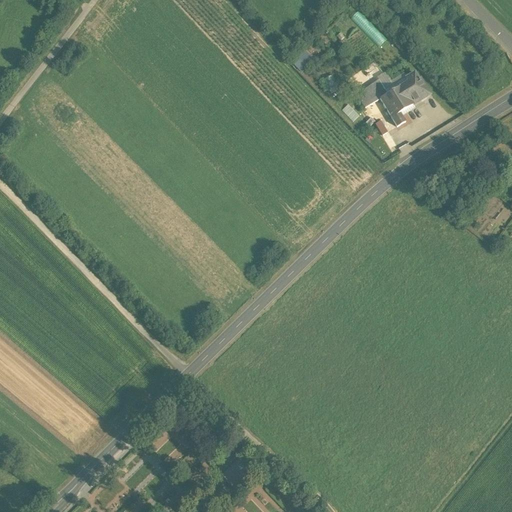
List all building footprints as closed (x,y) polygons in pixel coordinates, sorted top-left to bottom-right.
[(417,80),(413,74),(405,78),(407,83),(400,87),(412,105),(429,95),(419,79),(417,80)] [(332,75),(324,78),(328,88),(336,85),(332,75)] [(405,78),(391,87),(394,91),(386,95),(379,99),(379,100),(390,118),(399,113),(412,105),(400,87),(407,83),(405,78)] [(378,81),(355,96),(364,109),(379,100),(379,99),(386,95),(384,91),(378,81)] [(391,87),(384,91),(386,95),(394,91),(391,87)] [(399,113),(390,118),(395,128),(404,123),(399,113)] [(380,122),(375,125),(381,136),(386,133),(380,122)] [(253,474),(229,449),(211,467),(235,492),(253,474)]
